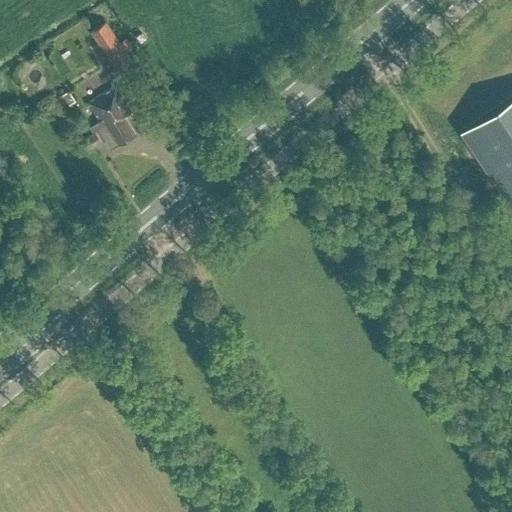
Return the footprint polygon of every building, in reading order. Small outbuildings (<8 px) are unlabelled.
[(91,28),(117,68),(131,59),(124,49),(131,45),(125,36),(118,40),(104,19),(91,28)] [(139,39),(144,35),(141,30),(136,34),(139,39)] [(99,118),(94,121),(87,126),(90,131),(97,126),(109,145),(133,131),(122,114),(131,108),(115,82),(87,100),(99,118)] [(511,209),(511,91),(457,128),(511,209)] [(87,148),(100,140),(94,130),(81,138),(87,148)] [(210,133),(194,146),(199,153),(216,140),(210,133)]
